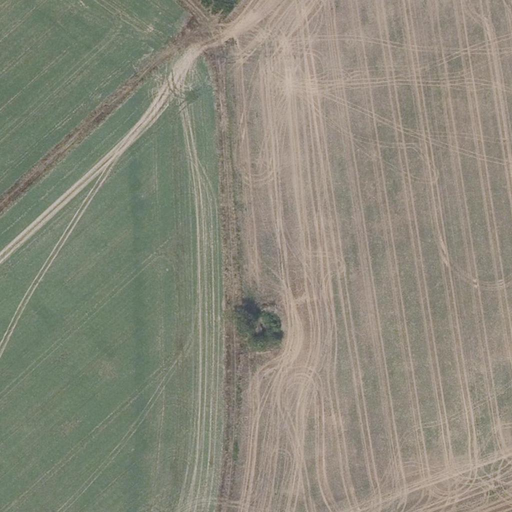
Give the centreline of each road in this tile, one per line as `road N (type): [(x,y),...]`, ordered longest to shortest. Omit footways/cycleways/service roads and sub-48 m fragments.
road 1 (track): [(206,23),(217,47),(234,347),(224,511)]
road 2 (track): [(0,206),(206,23)]
